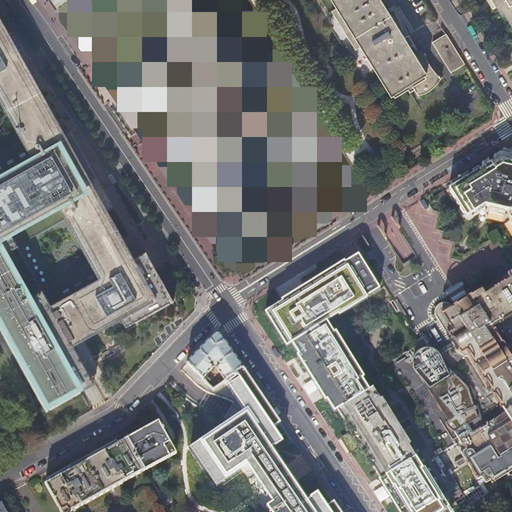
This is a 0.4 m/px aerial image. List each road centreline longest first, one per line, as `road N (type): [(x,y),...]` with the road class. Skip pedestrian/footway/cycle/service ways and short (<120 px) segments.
road 1 (tertiary): [(17,0),(223,304)]
road 2 (residential): [(223,304),(511,122)]
road 3 (residential): [(223,304),(120,411),(0,479)]
road 4 (tertiary): [(223,304),(362,511)]
road 5 (residential): [(442,0),(511,112)]
